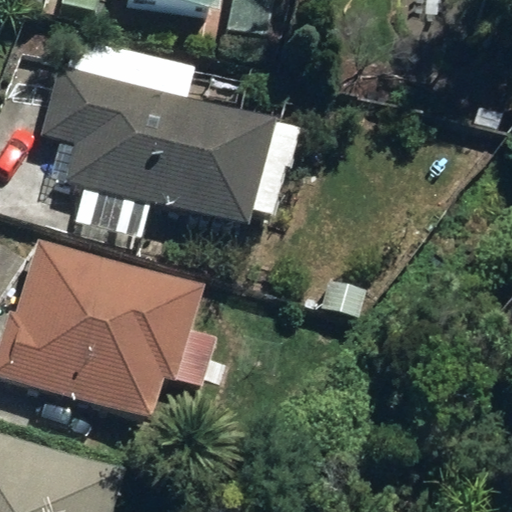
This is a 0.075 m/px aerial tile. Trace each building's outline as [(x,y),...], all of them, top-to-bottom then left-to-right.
[(60,0),(58,9),(89,19),(94,0),(60,0)] [(117,0),(117,7),(214,22),(217,0),(117,0)] [(230,0),(223,37),(262,45),(270,0),(230,0)] [(70,153),(61,190),(243,239),(271,133),(57,73),(37,144),(70,153)] [(0,344),(0,386),(144,431),(156,391),(169,396),(199,299),(35,247),(13,318),(9,316),(0,344)] [(316,314),(352,324),(360,297),(323,286),(316,314)] [(0,511),(109,511),(119,481),(0,442),(0,511)]
